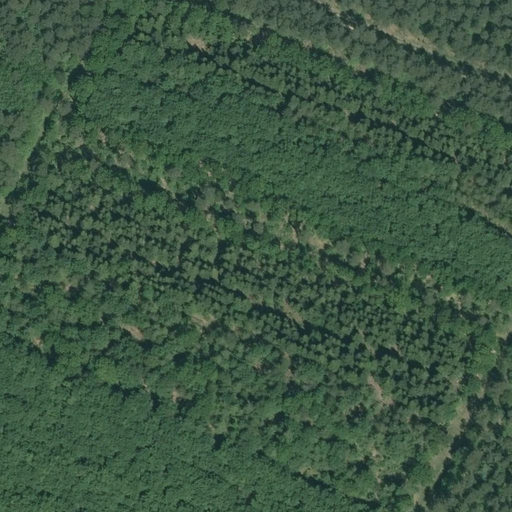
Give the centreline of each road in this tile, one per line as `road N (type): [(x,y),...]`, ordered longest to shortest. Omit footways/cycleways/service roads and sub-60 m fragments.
road 1 (track): [(112,0),(0,221)]
road 2 (track): [(511,84),(307,0)]
road 3 (track): [(423,511),(511,347)]
